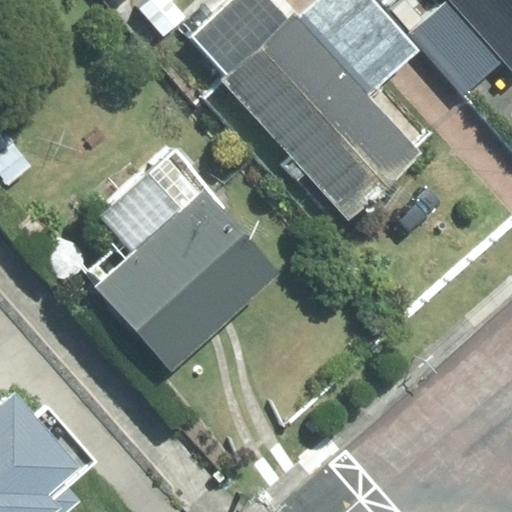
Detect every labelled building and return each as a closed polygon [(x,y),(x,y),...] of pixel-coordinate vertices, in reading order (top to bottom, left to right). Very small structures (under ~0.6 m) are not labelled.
[(230,0),(189,38),(223,74),(217,80),(288,158),(280,166),(329,220),(337,213),(345,222),(418,155),(363,96),(412,50),(366,0),(315,0),(294,19),(291,15),(286,19),(267,0),(230,0)] [(511,0),(441,0),(436,4),(432,0),(413,0),(408,5),(403,0),(402,0),(390,12),(461,95),(500,62),(511,76),(511,0)] [(0,130),(0,149),(9,141),(0,130)] [(8,163),(0,168),(0,186),(0,187),(16,174),(8,163)] [(95,282),(88,288),(165,372),(274,272),(198,189),(194,192),(179,177),(161,193),(141,172),(94,216),(118,243),(86,272),(95,282)] [(0,511),(63,511),(74,502),(61,487),(91,463),(43,407),(28,420),(6,394),(0,399),(0,511)]
